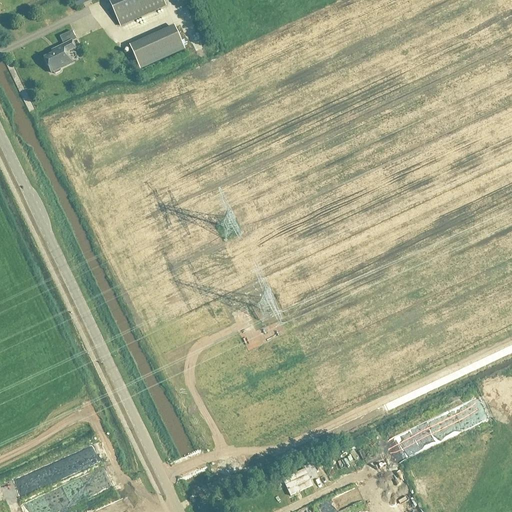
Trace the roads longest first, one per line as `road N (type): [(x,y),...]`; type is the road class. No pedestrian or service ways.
road 1 (unclassified): [(178,511),(0,135)]
road 2 (track): [(511,350),(176,509)]
